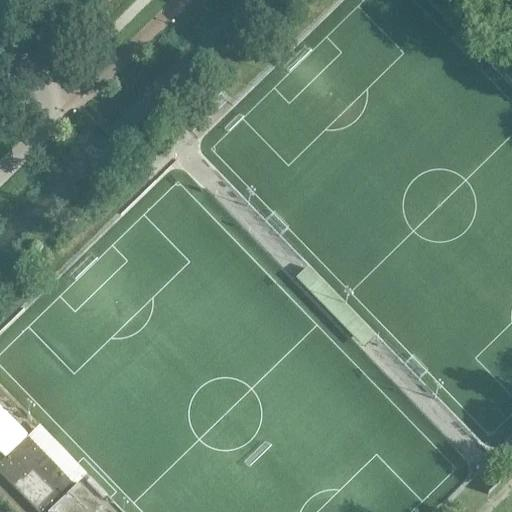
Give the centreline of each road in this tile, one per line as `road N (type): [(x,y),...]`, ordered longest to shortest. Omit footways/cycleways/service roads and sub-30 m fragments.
road 1 (track): [(243,72),(222,51),(123,150)]
road 2 (track): [(315,0),(223,92)]
